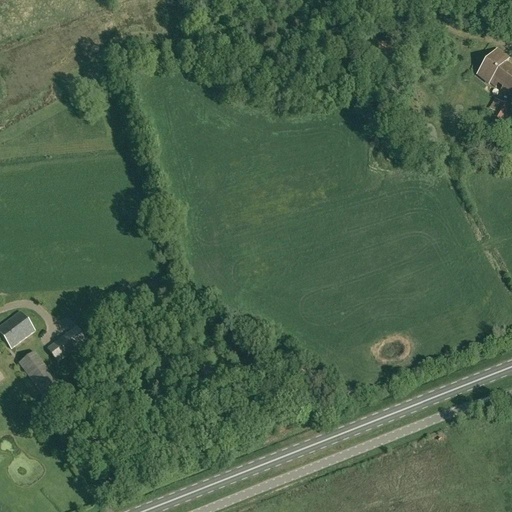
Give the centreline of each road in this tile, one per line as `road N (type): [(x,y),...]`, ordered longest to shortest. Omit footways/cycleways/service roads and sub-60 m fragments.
road 1 (secondary): [(139,511),(511,365)]
road 2 (unclassified): [(199,511),(511,394)]
